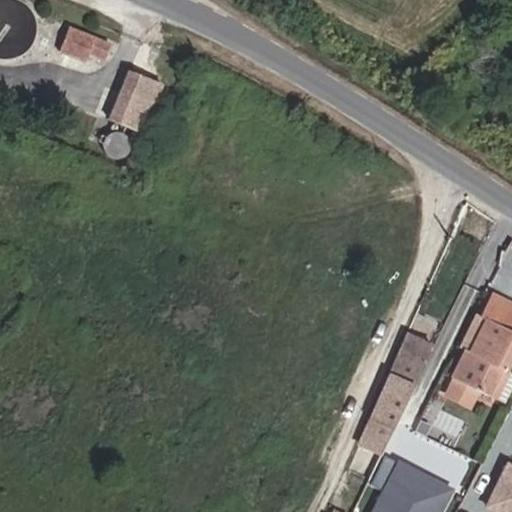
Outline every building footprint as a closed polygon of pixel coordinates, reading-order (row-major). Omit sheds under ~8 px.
[(111,49),(67,31),(58,55),(84,65),(86,60),(104,67),(111,49)] [(162,59),(155,56),(152,62),(160,65),(161,67),(165,69),(169,67),(170,63),(169,59),(165,58),(162,59)] [(161,88),(128,75),(109,125),(141,137),(161,88)] [(108,159),(115,161),(121,159),(126,154),(128,147),(127,140),(122,136),(115,134),(108,136),(103,140),(101,147),(103,154),(108,159)] [(473,348),(458,379),(506,402),(511,390),(511,299),(496,292),(487,312),(495,316),(478,351),(473,348)] [(410,325),(369,405),(382,411),(389,396),(395,399),(429,335),(410,325)] [(458,445),(469,419),(430,403),(419,428),(458,445)] [(442,511),(455,484),(395,457),(369,511),(442,511)] [(511,471),(502,490),(511,495),(511,471)] [(468,511),(500,511),(503,507),(478,494),(468,511)]
